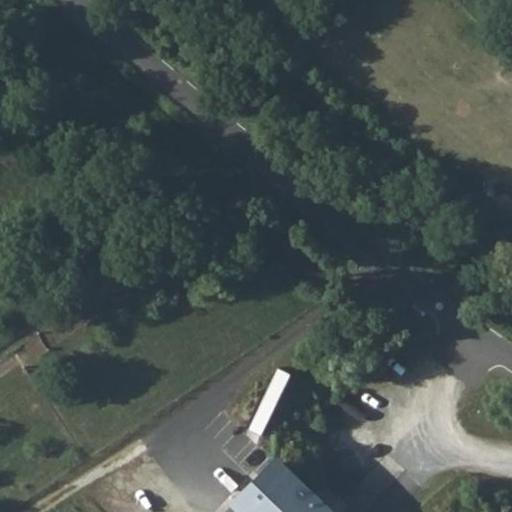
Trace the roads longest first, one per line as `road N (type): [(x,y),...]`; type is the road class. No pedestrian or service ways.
road 1 (unclassified): [(391,266),(72,0)]
road 2 (residential): [(145,440),(391,266)]
road 3 (unknown): [(511,473),(451,455),(426,442),(417,424),(425,381),(457,316)]
road 4 (unclassified): [(511,358),(391,266)]
road 5 (track): [(41,511),(145,440)]
